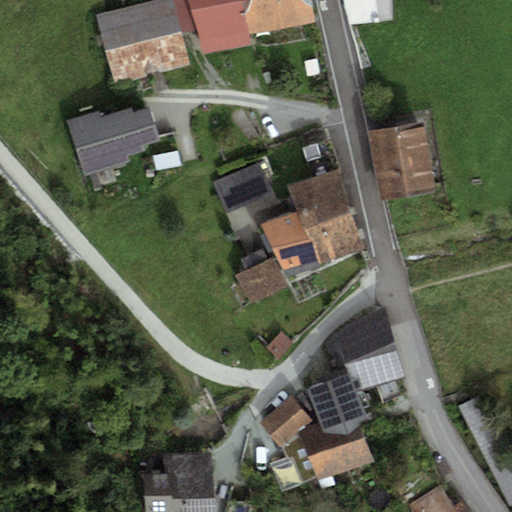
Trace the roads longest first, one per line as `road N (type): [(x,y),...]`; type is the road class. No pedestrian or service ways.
road 1 (residential): [(0,150),(158,331),(194,362),(265,382)]
road 2 (residential): [(330,0),(388,279)]
road 3 (residential): [(388,279),(427,402),(487,511)]
road 4 (residential): [(265,382),(388,279)]
